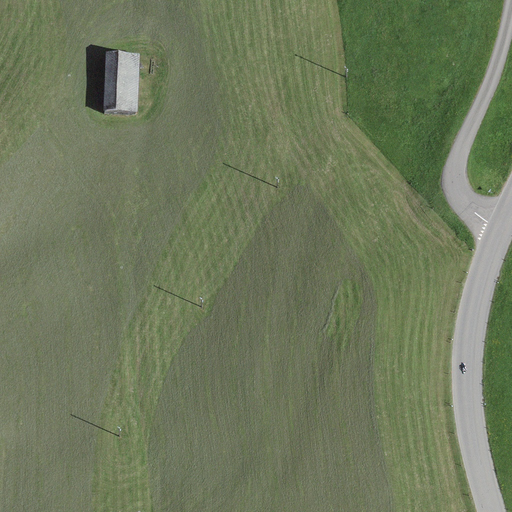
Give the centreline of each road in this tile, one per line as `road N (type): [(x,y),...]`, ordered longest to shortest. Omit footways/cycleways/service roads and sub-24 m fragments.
road 1 (tertiary): [(492,511),(465,377),(469,333),(501,228)]
road 2 (unclassified): [(501,228),(471,210),(455,176),(511,0)]
